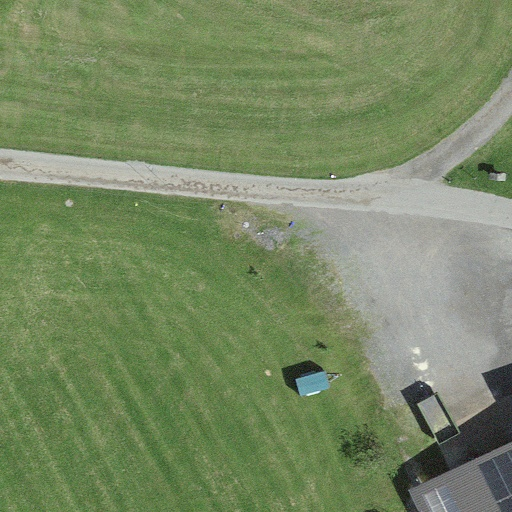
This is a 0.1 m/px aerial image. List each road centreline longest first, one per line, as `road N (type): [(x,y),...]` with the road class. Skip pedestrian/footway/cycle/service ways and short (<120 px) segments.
road 1 (unclassified): [(511,218),(423,201),(0,160)]
road 2 (track): [(423,201),(511,119)]
